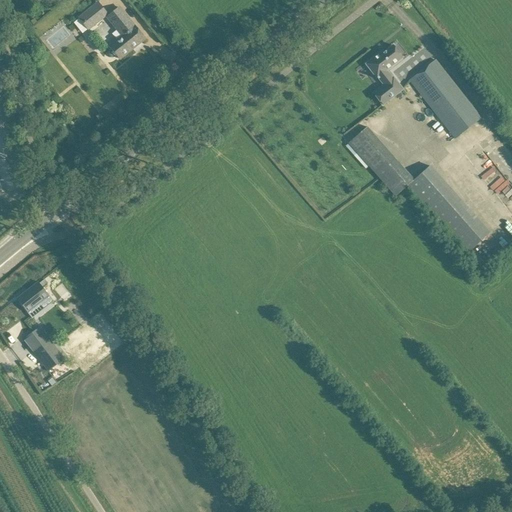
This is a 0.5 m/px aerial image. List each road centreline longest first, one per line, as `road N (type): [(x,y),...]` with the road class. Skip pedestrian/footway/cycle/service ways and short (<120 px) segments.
road 1 (secondary): [(50,216),(322,0)]
road 2 (unclassified): [(50,216),(0,28)]
road 3 (unclassified): [(101,511),(0,355)]
